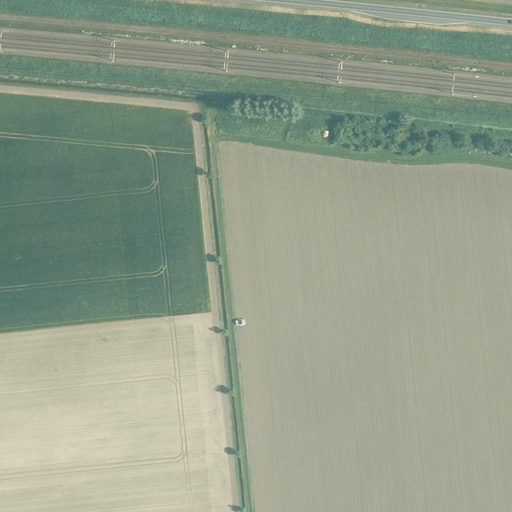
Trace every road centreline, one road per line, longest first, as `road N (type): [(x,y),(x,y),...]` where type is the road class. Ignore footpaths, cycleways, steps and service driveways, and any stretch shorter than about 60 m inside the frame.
road 1 (track): [(0,17),(511,67)]
road 2 (trunk): [(283,0),(511,23)]
